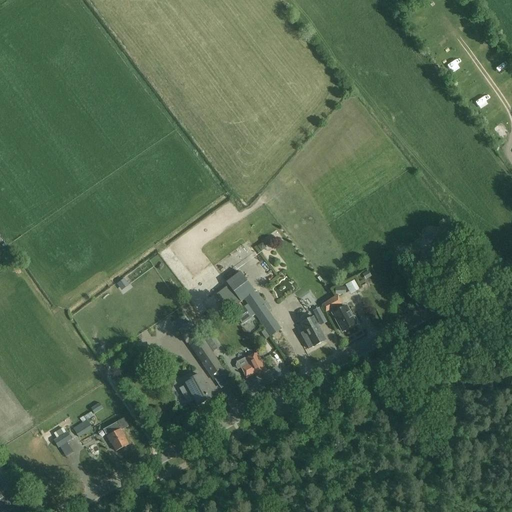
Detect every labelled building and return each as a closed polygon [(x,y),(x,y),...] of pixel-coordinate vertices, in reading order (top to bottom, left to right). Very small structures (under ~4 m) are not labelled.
[(383,252),(370,261),(375,269),(389,259),(383,252)] [(254,293),(255,292),(240,272),(225,283),(228,286),(240,302),(240,303),(244,300),(254,293)] [(117,283),(121,288),(127,284),(123,279),(117,283)] [(354,280),(350,282),(355,291),(359,289),(354,280)] [(216,294),(228,311),(230,309),(240,302),(228,286),(216,294)] [(255,315),(271,337),(281,329),(254,293),(244,300),(247,305),(255,315)] [(332,299),(322,306),(326,313),(336,307),(334,303),(332,299)] [(233,314),(234,313),(243,307),(243,306),(240,303),(240,302),(230,309),(233,314)] [(243,307),(234,313),(242,324),(255,315),(247,305),(244,307),(243,306),(243,307)] [(346,307),(333,314),(343,332),(356,324),(355,323),(356,323),(357,321),(355,317),(353,316),(352,317),(346,307)] [(318,322),(324,318),(320,311),(314,315),(318,322)] [(326,341),(318,325),(313,317),(301,324),(305,332),(301,334),(309,350),(314,347),(326,341)] [(188,343),(192,348),(211,376),(223,369),(217,360),(222,357),(216,348),(215,348),(208,338),(205,340),(193,322),(178,332),(187,344),(188,343)] [(79,335),(74,338),(79,348),(84,345),(79,335)] [(247,378),(254,375),(256,378),(267,372),(257,354),(246,359),(245,358),(237,362),(236,366),(240,373),(242,374),(244,373),(247,378)] [(186,385),(179,389),(188,405),(195,401),(198,406),(214,397),(207,385),(205,386),(199,375),(185,383),(186,385)] [(94,414),(103,408),(100,403),(91,409),(94,414)] [(80,419),(83,423),(73,430),(79,438),(92,429),(87,421),(93,416),(91,412),(80,419)] [(124,419),(117,423),(103,430),(106,435),(108,434),(109,436),(107,437),(111,444),(112,443),(116,452),(129,445),(124,437),(125,436),(122,430),(128,427),(124,419)] [(68,433),(54,441),(58,449),(72,440),(68,433)] [(87,454),(97,449),(94,443),(84,448),(87,454)] [(8,508),(6,505),(10,503),(6,496),(13,492),(5,477),(0,479),(0,508),(6,505),(7,508),(8,508)]
